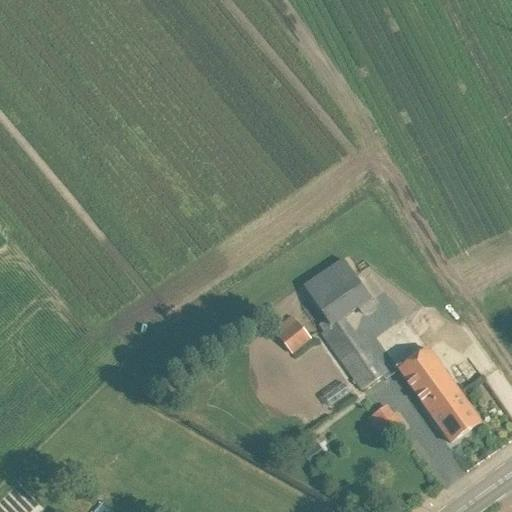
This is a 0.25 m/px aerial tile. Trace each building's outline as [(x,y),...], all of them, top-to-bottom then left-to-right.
[(303,287),(304,288),(326,321),(319,326),(324,333),(321,334),(361,391),(383,376),(344,320),(358,310),(372,301),(344,260),(303,287)] [(311,340),(291,316),(272,333),(292,356),(311,340)] [(428,349),(399,370),(452,444),(481,423),(428,349)] [(400,426),(388,407),(369,419),(382,438),(400,426)] [(326,456),(317,445),(303,455),(312,467),(326,456)] [(94,511),(119,511),(102,497),(91,509),(94,511)]
